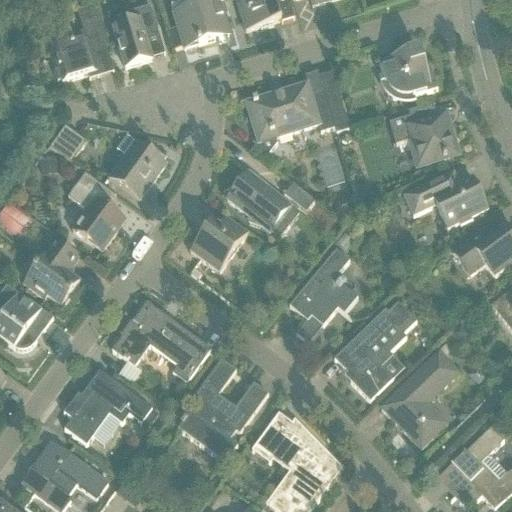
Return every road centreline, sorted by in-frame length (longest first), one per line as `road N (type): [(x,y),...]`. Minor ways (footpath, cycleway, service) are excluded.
road 1 (residential): [(374,464),(306,396),(136,268)]
road 2 (residential): [(219,81),(467,5)]
road 3 (residential): [(0,457),(136,268)]
road 4 (residential): [(136,268),(198,183),(219,81)]
road 5 (tertiary): [(511,141),(490,94),(467,5)]
road 6 (residential): [(81,103),(219,81)]
